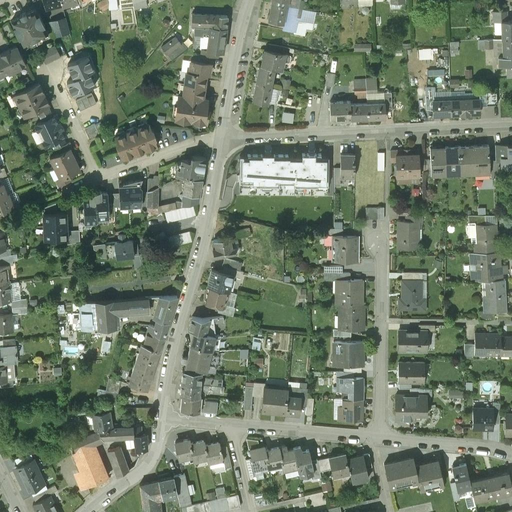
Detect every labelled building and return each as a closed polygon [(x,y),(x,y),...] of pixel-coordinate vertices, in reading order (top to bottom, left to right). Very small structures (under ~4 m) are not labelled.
[(62,4),(60,0),(44,0),(46,8),(62,4)] [(108,6),(107,0),(102,0),(97,3),(101,10),(108,6)] [(117,0),(107,0),(108,6),(108,9),(118,8),(117,0)] [(145,6),(143,0),(142,0),(134,2),(135,9),(145,6)] [(287,5),(272,3),(268,20),(283,23),(287,5)] [(37,15),(34,9),(26,13),(25,12),(19,14),(20,16),(11,20),(14,26),(13,26),(19,38),(20,37),(24,45),(29,43),(32,44),(41,39),(41,37),(47,34),(43,26),(45,25),(39,14),(37,15)] [(506,10),(492,11),(492,21),(500,20),(506,20),(506,10)] [(194,26),(210,27),(218,27),(219,15),(220,15),(192,13),(191,26),(194,26)] [(219,15),(218,27),(226,28),(227,16),(219,15)] [(69,32),(66,17),(49,22),(56,35),(69,32)] [(500,20),(501,39),(511,38),(511,20),(506,20),(500,20)] [(194,35),(200,36),(204,36),(204,33),(209,33),(210,27),(194,26),(194,35)] [(210,27),(209,33),(209,38),(224,40),(226,28),(218,27),(210,27)] [(194,42),(191,44),(195,48),(200,45),(200,36),(194,35),(194,42)] [(181,43),(175,36),(161,47),(172,60),(178,55),(187,48),(186,46),(182,42),(181,43)] [(207,51),(220,53),(223,53),(224,40),(209,38),(207,51)] [(511,56),(511,38),(501,39),(502,57),(511,56)] [(355,42),(355,49),(372,50),(372,42),(355,42)] [(268,43),(266,50),(284,54),(286,47),(268,43)] [(5,51),(14,71),(19,69),(18,67),(25,64),(21,54),(19,54),(16,46),(5,51)] [(60,57),(55,46),(40,53),(45,63),(60,57)] [(200,55),(213,57),(219,58),(220,53),(207,51),(201,50),(200,55)] [(264,50),(264,52),(262,53),(262,56),(263,58),(262,59),(261,66),(275,69),(281,70),(283,62),(287,62),(289,61),(290,57),(289,55),(284,54),(266,50),(264,50)] [(0,53),(0,69),(2,74),(8,72),(9,73),(14,71),(5,51),(0,53)] [(199,61),(210,63),(212,64),(213,57),(200,55),(199,61)] [(94,71),(87,56),(67,64),(74,79),(67,82),(73,95),(95,85),(89,72),(94,71)] [(511,56),(502,57),(497,57),(497,67),(511,66),(511,56)] [(189,72),(206,74),(206,75),(208,75),(210,63),(199,61),(190,60),(189,72)] [(271,86),(275,69),(261,66),(259,66),(256,83),(271,86)] [(186,71),(184,84),(204,86),(206,75),(206,74),(189,72),(186,71)] [(335,75),(327,74),(324,86),(333,87),(335,75)] [(44,94),(39,83),(13,95),(19,106),(44,94)] [(268,104),(271,86),(256,83),(253,101),(268,104)] [(182,95),(182,96),(202,98),(204,86),(184,84),(182,95)] [(478,97),(479,105),(496,104),(495,91),(478,92),(478,97)] [(96,103),(92,93),(75,101),(80,110),(96,103)] [(36,111),(48,105),(49,105),(44,94),(19,106),(24,117),(36,111)] [(202,98),(182,96),(182,95),(178,95),(174,119),(190,121),(190,120),(206,122),(208,107),(206,106),(206,103),(207,103),(208,99),(202,98)] [(478,97),(450,98),(451,114),(479,113),(479,105),(478,97)] [(451,114),(450,98),(432,99),(433,115),(451,114)] [(330,121),(349,120),(349,104),(348,101),(329,103),(330,121)] [(384,102),(366,103),(367,118),(385,117),(385,110),(384,102)] [(349,104),(349,120),(367,118),(366,103),(349,104)] [(39,116),(50,111),(48,105),(36,111),(39,116)] [(42,121),(53,116),(50,111),(39,116),(42,121)] [(66,136),(56,114),(53,116),(42,121),(35,125),(37,131),(43,142),(45,146),(52,143),(63,138),(66,136)] [(94,124),(84,128),(89,139),(105,132),(100,122),(95,125),(94,124)] [(150,128),(148,122),(114,135),(116,141),(115,143),(118,151),(121,152),(123,158),(157,145),(155,140),(156,138),(152,129),(150,128)] [(37,144),(43,142),(37,131),(32,133),(37,144)] [(58,147),(66,143),(63,138),(52,143),(54,149),(58,147)] [(61,152),(70,148),(72,147),(69,142),(66,143),(58,147),(61,152)] [(473,145),(474,170),(489,169),(488,144),(473,145)] [(511,145),(508,145),(508,144),(494,144),(495,175),(502,175),(501,168),(511,167),(511,145)] [(459,146),(460,171),(474,170),(473,145),(459,146)] [(444,146),(430,147),(430,159),(431,170),(431,172),(445,171),(444,146)] [(444,146),(445,171),(460,171),(459,146),(444,146)] [(70,148),(61,152),(50,157),(55,168),(77,158),(75,154),(73,155),(70,148)] [(396,154),(395,154),(395,161),(396,163),(394,165),(394,172),(396,174),(396,176),(407,175),(406,151),(403,151),(403,153),(396,154)] [(409,151),(406,151),(407,175),(419,175),(421,173),(421,169),(419,169),(418,158),(418,153),(410,153),(409,151)] [(247,156),(239,156),(239,182),(255,182),(255,185),(279,185),(279,183),(294,183),(294,186),(317,186),(317,185),(328,185),(328,156),(321,156),(321,153),(302,153),(302,156),(288,156),(288,155),(273,154),(262,153),(262,154),(247,154),(247,156)] [(354,154),(340,154),(340,167),(340,168),(340,177),(354,177),(354,154)] [(202,178),(205,157),(192,155),(191,160),(182,159),(182,161),(177,163),(175,175),(185,177),(202,178)] [(77,158),(55,168),(60,178),(60,179),(69,175),(80,169),(77,164),(78,161),(77,158)] [(69,175),(60,179),(60,178),(56,180),(59,186),(72,180),(69,175)] [(147,191),(157,188),(159,187),(160,176),(153,176),(153,179),(148,178),(147,191)] [(199,194),(202,178),(185,177),(182,193),(199,194)] [(142,179),(129,182),(130,206),(141,205),(141,192),(141,188),(139,186),(142,179)] [(123,184),(118,186),(119,193),(119,206),(119,207),(130,206),(129,182),(123,183),(123,184)] [(147,206),(156,207),(157,188),(147,191),(147,205),(147,206)] [(100,191),(94,193),(96,222),(99,221),(102,220),(105,218),(108,217),(107,204),(106,192),(100,193),(100,191)] [(83,212),(84,225),(87,224),(90,224),(93,223),(96,222),(94,193),(89,195),(89,197),(83,197),(83,212)] [(199,194),(182,193),(181,201),(192,201),(192,204),(198,203),(199,194)] [(6,194),(6,195),(0,196),(0,210),(2,212),(8,210),(9,207),(13,206),(8,194),(6,194)] [(43,213),(56,213),(57,201),(42,208),(43,213)] [(176,208),(176,202),(156,207),(147,206),(146,220),(162,212),(176,208)] [(166,223),(196,215),(193,205),(164,212),(166,223)] [(43,226),(66,225),(65,220),(66,220),(66,212),(56,213),(43,213),(43,226)] [(405,220),(397,220),(397,248),(418,249),(419,221),(419,220),(405,220)] [(475,252),(496,251),(495,224),(485,224),(485,221),(469,221),(467,221),(467,224),(465,225),(466,235),(468,236),(468,238),(471,238),(471,242),(475,242),(475,252)] [(66,225),(43,226),(44,239),(67,238),(67,231),(66,231),(66,225)] [(248,227),(234,230),(236,237),(249,234),(248,227)] [(155,242),(165,237),(163,231),(152,236),(155,242)] [(192,241),(189,231),(166,237),(169,248),(192,241)] [(118,241),(103,243),(105,256),(105,258),(133,254),(131,239),(124,240),(123,234),(118,235),(118,241)] [(332,234),(332,235),(332,245),(332,246),(332,247),(333,247),(333,260),(331,260),(358,261),(358,246),(358,245),(357,244),(356,244),(357,235),(342,234),(332,234)] [(214,246),(212,247),(214,256),(233,252),(230,236),(212,240),(214,246)] [(105,256),(103,243),(91,244),(92,248),(98,251),(99,257),(105,256)] [(486,280),(501,279),(501,273),(506,272),(506,265),(496,266),(496,261),(499,261),(498,251),(496,251),(475,252),(470,252),(470,264),(478,263),(479,269),(475,269),(476,280),(486,280)] [(136,267),(154,265),(153,252),(135,254),(136,267)] [(0,264),(6,264),(6,265),(12,264),(12,255),(9,255),(0,256),(0,264)] [(224,266),(238,270),(241,262),(224,257),(221,265),(224,266)] [(0,283),(8,283),(6,265),(6,264),(0,264),(0,283)] [(223,271),(233,274),(232,275),(241,277),(242,271),(238,270),(224,266),(223,271)] [(207,285),(228,291),(232,275),(233,274),(223,271),(211,268),(207,285)] [(341,279),(350,279),(350,272),(342,272),(324,272),(324,277),(327,280),(336,280),(341,280),(341,279)] [(336,304),(339,304),(362,304),(362,279),(350,279),(341,279),(341,280),(336,280),(336,304)] [(501,279),(486,280),(487,296),(485,296),(486,311),(506,310),(504,279),(501,279)] [(406,280),(402,280),(401,290),(403,290),(403,298),(398,298),(398,309),(424,309),(425,298),(420,298),(421,289),(421,280),(406,280)] [(8,283),(10,299),(13,299),(20,298),(18,281),(8,283)] [(0,301),(11,301),(10,299),(8,283),(0,283),(0,301)] [(228,291),(207,285),(206,289),(205,289),(203,295),(204,295),(203,301),(219,305),(224,307),(225,304),(228,291)] [(157,318),(169,322),(177,295),(175,295),(160,295),(156,307),(153,317),(157,318)] [(149,308),(153,308),(153,296),(146,296),(94,300),(97,328),(115,326),(114,311),(149,308)] [(11,301),(11,307),(26,305),(25,298),(20,298),(13,299),(10,299),(11,301)] [(81,329),(97,328),(94,300),(78,301),(81,329)] [(362,304),(339,304),(339,329),(350,329),(363,329),(363,303),(362,304)] [(235,307),(225,304),(224,307),(219,305),(218,312),(233,316),(235,307)] [(11,307),(12,313),(17,313),(26,312),(26,305),(11,307)] [(12,313),(10,314),(11,330),(18,329),(17,313),(12,313)] [(0,331),(11,330),(10,314),(0,314),(0,331)] [(193,330),(215,335),(213,322),(210,322),(208,322),(209,317),(202,318),(192,316),(188,329),(193,330)] [(147,330),(164,336),(169,322),(157,318),(155,325),(149,324),(147,330)] [(143,343),(160,349),(164,336),(147,330),(143,343)] [(193,330),(190,345),(211,350),(215,335),(193,330)] [(418,330),(398,330),(398,350),(426,350),(426,331),(426,330),(418,330)] [(500,333),(474,332),(474,343),(474,352),(475,352),(475,354),(475,355),(500,355),(500,350),(500,336),(500,333)] [(511,335),(500,336),(500,350),(508,350),(508,354),(511,354),(511,335)] [(259,348),(261,337),(256,337),(255,339),(253,339),(252,344),(255,344),(254,348),(259,348)] [(363,341),(333,341),(333,356),(344,356),(344,365),(359,365),(363,365),(363,341)] [(147,389),(160,349),(143,343),(141,342),(128,383),(147,389)] [(464,355),(475,355),(475,354),(475,352),(474,352),(474,343),(464,343),(464,355)] [(0,364),(13,364),(16,363),(15,355),(16,355),(16,353),(15,353),(14,346),(15,346),(15,345),(14,345),(2,346),(0,346),(0,364)] [(184,369),(201,371),(206,371),(211,350),(190,345),(184,369)] [(255,356),(255,365),(264,365),(264,357),(255,356)] [(424,362),(398,362),(398,382),(399,382),(410,382),(424,383),(424,362)] [(13,364),(0,364),(0,380),(5,380),(5,379),(11,378),(14,378),(13,364)] [(60,366),(52,367),(52,375),(61,374),(60,366)] [(181,381),(214,385),(215,378),(205,377),(205,380),(200,379),(201,371),(184,369),(182,369),(181,381)] [(105,390),(117,392),(120,379),(108,377),(105,390)] [(352,378),(338,377),(338,378),(338,391),(342,391),(341,398),(362,398),(362,378),(352,378)] [(5,379),(5,380),(0,380),(0,383),(0,387),(12,386),(11,378),(5,379)] [(215,391),(215,385),(214,385),(181,381),(180,394),(181,394),(198,395),(199,387),(202,388),(205,390),(215,391)] [(262,395),(263,386),(264,386),(264,383),(253,382),(253,386),(252,394),(262,395)] [(252,394),(253,386),(246,385),(245,388),(241,388),(240,394),(252,395),(252,394)] [(287,388),(285,412),(299,413),(300,403),(300,396),(299,396),(300,386),(287,385),(287,388)] [(264,386),(263,386),(262,395),(261,410),(285,412),(287,388),(264,386)] [(300,396),(300,403),(306,404),(306,397),(307,387),(305,387),(302,387),(300,386),(299,396),(300,396)] [(103,396),(115,399),(117,392),(105,390),(103,396)] [(464,390),(448,390),(448,399),(464,398),(464,390)] [(198,395),(181,394),(180,409),(199,410),(199,404),(200,395),(198,395)] [(410,394),(395,394),(395,412),(398,413),(398,419),(414,419),(414,412),(425,413),(426,395),(426,394),(410,394)] [(313,397),(306,397),(306,404),(305,414),(312,414),(313,397)] [(362,419),(362,398),(341,398),(341,408),(338,408),(338,419),(362,419)] [(199,404),(199,410),(215,412),(216,405),(199,404)] [(493,408),(473,408),(472,428),(492,428),(493,423),(493,408)] [(96,429),(112,426),(109,410),(92,413),(93,422),(88,423),(90,432),(95,430),(96,429)] [(112,426),(96,429),(71,439),(75,449),(72,451),(78,467),(72,469),(79,488),(112,475),(98,441),(104,439),(103,437),(112,437),(112,426)] [(112,426),(112,437),(133,436),(133,426),(112,426)] [(141,435),(135,436),(134,436),(136,450),(147,448),(146,434),(141,435)] [(189,438),(174,441),(178,458),(192,455),(190,443),(189,438)] [(190,443),(192,455),(193,460),(207,457),(204,444),(205,444),(204,439),(190,443)] [(205,444),(204,444),(207,457),(208,461),(222,458),(223,458),(220,446),(219,441),(205,444)] [(128,469),(133,465),(131,462),(125,464),(122,455),(118,445),(107,450),(117,476),(128,469)] [(226,445),(220,446),(223,458),(222,458),(225,467),(231,466),(226,445)] [(264,445),(249,448),(253,465),(267,462),(264,450),(265,450),(264,445)] [(278,447),(282,463),(282,464),(283,468),(285,475),(298,472),(298,470),(298,469),(294,452),(293,448),(286,449),(285,445),(278,447)] [(264,450),(267,462),(268,467),(282,464),(282,463),(278,447),(265,450),(264,450)] [(294,452),(298,469),(311,466),(312,466),(311,460),(308,449),(294,452)] [(125,464),(131,462),(128,452),(122,455),(125,464)] [(18,466),(33,459),(31,453),(14,458),(18,466)] [(345,453),(323,458),(325,468),(331,467),(333,476),(342,474),(342,472),(348,470),(349,473),(349,472),(346,458),(345,453)] [(363,454),(365,466),(371,465),(368,453),(363,454)] [(346,458),(349,472),(351,480),(368,476),(365,466),(363,454),(346,458)] [(413,457),(383,464),(389,487),(418,481),(420,489),(443,483),(438,459),(415,465),(413,457)] [(323,458),(317,459),(319,470),(319,471),(326,469),(325,468),(323,458)] [(13,468),(19,480),(39,470),(33,459),(18,466),(13,468)] [(317,459),(311,460),(312,466),(311,466),(313,472),(319,470),(317,459)] [(457,490),(471,486),(469,480),(465,463),(452,466),(457,490)] [(19,480),(25,492),(29,490),(44,483),(39,470),(19,480)] [(511,487),(508,471),(469,480),(471,486),(474,500),(511,491),(511,487)] [(173,476),(177,493),(177,494),(180,507),(186,506),(192,505),(185,473),(173,476)] [(177,493),(173,476),(158,479),(162,497),(177,494),(177,493)] [(162,497),(158,479),(139,484),(142,511),(156,511),(157,511),(154,499),(162,497)] [(44,483),(29,490),(32,496),(44,489),(47,488),(44,483)] [(44,489),(47,495),(57,489),(54,484),(47,488),(44,489)] [(44,489),(32,496),(35,501),(47,495),(44,489)] [(58,511),(49,494),(47,495),(35,501),(32,503),(36,511),(58,511)] [(238,494),(231,496),(234,507),(240,506),(238,494)] [(231,496),(226,497),(228,509),(234,507),(231,496)] [(275,496),(261,499),(262,505),(276,501),(275,496)] [(226,497),(220,498),(223,510),(228,509),(226,497)] [(220,498),(214,499),(217,511),(223,510),(220,498)] [(214,499),(209,501),(211,511),(213,511),(217,511),(214,499)]
